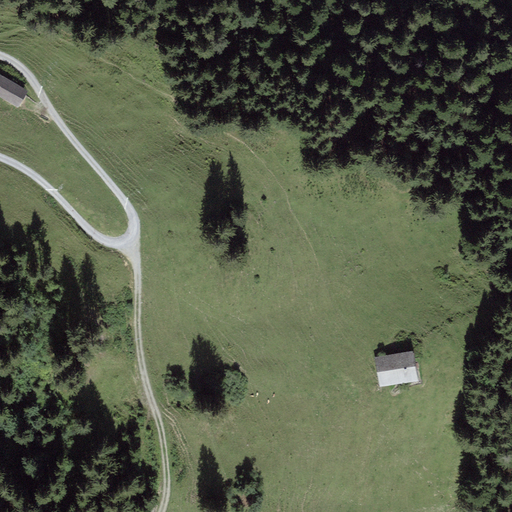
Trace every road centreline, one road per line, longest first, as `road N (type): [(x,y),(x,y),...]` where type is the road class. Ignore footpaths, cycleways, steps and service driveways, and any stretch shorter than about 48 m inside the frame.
road 1 (unclassified): [(0,160),(28,172),(106,243),(130,239),(133,225),(122,198),(29,74),(0,58)]
road 2 (track): [(130,239),(137,339),(164,442),(161,511)]
